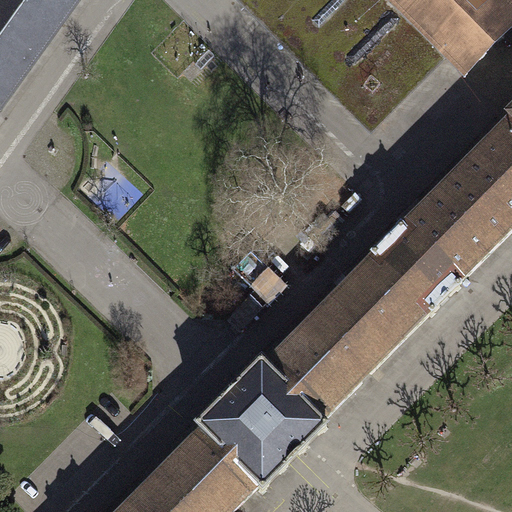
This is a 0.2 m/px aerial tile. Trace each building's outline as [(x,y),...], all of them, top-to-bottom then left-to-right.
[(0,0),(0,110),(79,0),(0,0)] [(246,9),(254,16),(371,134),(447,58),(388,0),(237,0),(244,6),(243,7),(246,9)] [(388,0),(447,58),(462,73),(461,74),(465,78),(468,74),(468,73),(491,50),(511,28),(511,11),(500,0),(388,0)] [(511,116),(508,120),(511,123),(404,230),(402,228),(398,232),(399,233),(388,244),(377,255),(376,254),(372,258),(374,260),(267,368),(261,362),(257,367),(258,368),(256,369),(257,370),(230,397),(203,424),(202,424),(201,425),(200,425),(196,429),(200,433),(201,432),(202,433),(207,438),(259,489),(260,490),(259,491),(263,496),(267,491),(266,491),(268,489),(267,488),(294,461),(322,434),(324,432),(325,433),(329,429),(323,424),(430,316),(432,318),(436,314),(435,313),(457,291),(458,292),(462,288),(461,286),(511,234),(511,116)] [(271,267),(253,284),(271,304),(289,286),(271,267)] [(235,511),(259,489),(207,438),(202,433),(124,511),(235,511)]
